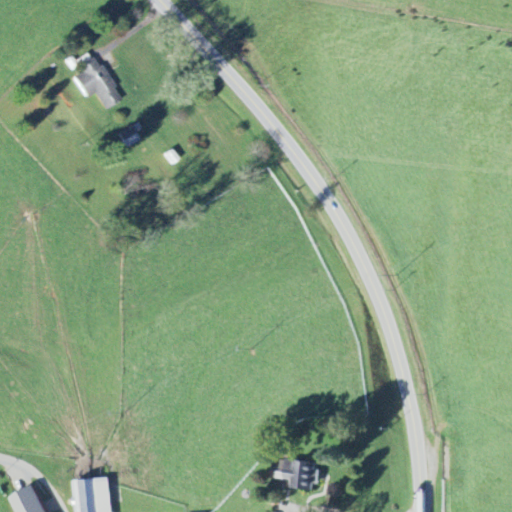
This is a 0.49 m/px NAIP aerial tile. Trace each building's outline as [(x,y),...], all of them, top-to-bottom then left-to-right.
[(74,77),(88,98),(96,93),(107,110),(123,100),(95,56),(89,60),(85,55),(77,61),(83,71),(74,77)] [(118,134),(126,149),(141,140),(133,126),(118,134)] [(278,481),(296,482),(296,489),(321,490),(322,463),(279,462),(278,481)] [(75,481),(76,511),(113,511),(112,479),(75,481)] [(14,496),(20,511),(51,511),(42,486),(14,496)]
